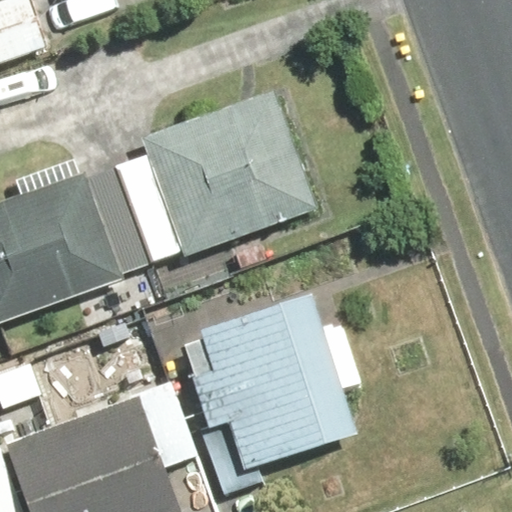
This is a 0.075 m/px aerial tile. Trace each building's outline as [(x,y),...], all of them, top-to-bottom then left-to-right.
[(29,0),(9,0),(0,3),(0,62),(46,48),(29,0)] [(0,323),(120,282),(82,175),(0,203),(0,323)] [(356,434),(310,296),(197,333),(210,371),(187,379),(205,433),(228,425),(244,471),(356,434)] [(179,511),(138,398),(3,447),(26,511),(179,511)] [(21,511),(0,453),(0,511),(21,511)]
